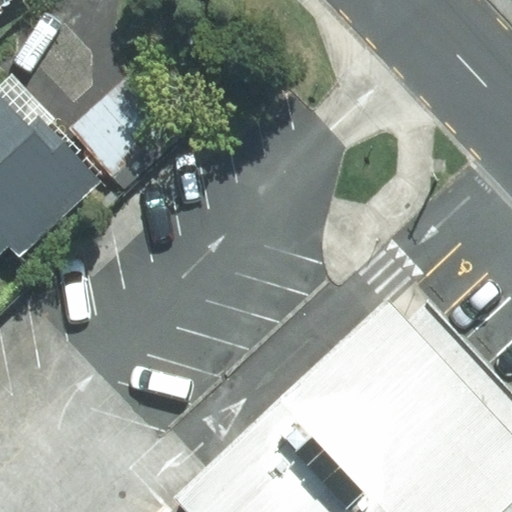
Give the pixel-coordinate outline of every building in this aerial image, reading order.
[(0,0),(0,13),(4,11),(1,7),(12,0),(0,0)] [(70,128),(126,189),(214,109),(158,48),(70,128)] [(110,179),(11,73),(0,83),(0,259),(12,248),(23,260),(110,179)] [(511,423),(511,511),(511,386),(412,280),(401,290),(392,299),(511,423)] [(511,511),(511,421),(392,299),(176,500),(187,511),(511,511)]
